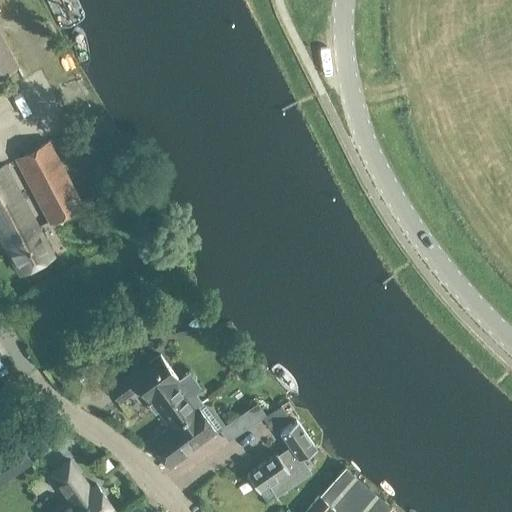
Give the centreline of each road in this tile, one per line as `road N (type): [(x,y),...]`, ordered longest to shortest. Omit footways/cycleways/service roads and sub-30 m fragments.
road 1 (tertiary): [(511,342),(434,258),(373,162),(345,75),(344,0)]
road 2 (residential): [(182,511),(32,373)]
